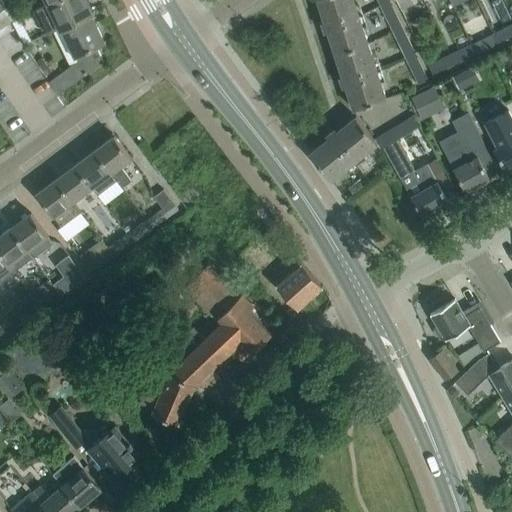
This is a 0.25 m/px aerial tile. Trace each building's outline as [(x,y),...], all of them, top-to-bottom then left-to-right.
[(47,0),(59,26),(90,11),(84,0),(47,0)] [(336,53),(368,42),(354,0),(317,0),(324,20),(322,21),(325,31),(328,30),(336,53)] [(392,4),(383,9),(388,20),(397,15),(392,4)] [(94,9),(90,11),(59,26),(76,60),(49,81),(58,94),(103,60),(96,45),(105,41),(105,40),(104,40),(90,12),(94,10),(94,9)] [(397,15),(388,20),(393,31),(402,26),(397,15)] [(498,42),(511,34),(511,23),(493,33),(498,42)] [(402,26),(393,31),(398,42),(407,37),(402,26)] [(476,53),(498,42),(493,33),(472,43),(476,53)] [(407,37),(398,42),(404,53),(413,48),(407,37)] [(368,42),(336,53),(343,75),(340,76),(343,86),(346,86),(354,109),(387,98),(368,42)] [(454,63),(476,53),(472,43),(450,54),(454,63)] [(432,74),(454,63),(450,54),(428,65),(432,74)] [(417,57),(408,62),(413,72),(422,68),(417,57)] [(42,58),(36,62),(43,72),(49,68),(42,58)] [(422,68),(413,72),(418,83),(427,79),(422,68)] [(435,86),(413,97),(419,111),(441,100),(435,86)] [(506,170),(511,166),(511,117),(508,110),(485,122),(498,147),(495,148),(506,170)] [(469,146),(472,144),(484,168),(494,162),(468,111),(453,120),(462,138),(465,137),(469,146)] [(405,120),(410,129),(420,123),(415,114),(405,120)] [(378,143),(374,139),(356,115),(337,131),(335,129),(327,135),(328,137),(309,152),(331,180),(377,143),(378,143)] [(410,129),(405,120),(395,126),(400,135),(410,129)] [(385,133),(390,141),(400,135),(395,126),(385,133)] [(390,141),(385,133),(374,139),(378,143),(377,143),(380,147),(390,141)] [(114,135),(94,150),(117,180),(121,186),(131,179),(121,165),(131,157),(114,135)] [(472,144),(469,146),(448,157),(466,191),(469,189),(470,192),(479,187),(478,185),(490,178),(484,168),(472,144)] [(117,180),(94,150),(75,164),(92,187),(93,186),(98,194),(117,180)] [(422,215),(448,200),(427,163),(414,170),(418,177),(405,185),(422,215)] [(92,187),(75,164),(56,178),(72,201),(92,187)] [(72,201),(56,178),(36,193),(61,226),(80,211),(72,201)] [(162,208),(146,220),(152,227),(178,208),(164,188),(154,195),(162,208)] [(79,224),(98,214),(94,206),(75,216),(79,224)] [(31,212),(11,227),(33,257),(53,242),(31,212)] [(133,241),(152,227),(146,220),(127,234),(133,241)] [(278,253),(291,243),(277,224),(264,234),(278,253)] [(33,257),(11,227),(0,235),(0,252),(8,264),(14,271),(33,257)] [(113,256),(133,241),(127,234),(108,248),(113,256)] [(90,273),(113,256),(108,248),(101,239),(78,256),(90,273)] [(8,264),(0,252),(0,275),(4,272),(1,269),(8,264)] [(323,285),(295,254),(287,261),(294,268),(277,284),(298,308),(323,285)] [(68,277),(55,286),(61,294),(84,277),(68,255),(58,263),(68,277)] [(252,352),(272,333),(250,310),(254,305),(242,292),(239,294),(209,263),(185,287),(219,323),(204,337),(193,326),(172,347),(183,358),(169,371),(171,372),(164,388),(141,378),(132,399),(154,409),(153,412),(179,423),(196,383),(203,386),(213,376),(209,372),(217,364),(224,372),(231,365),(228,362),(224,358),(232,350),(242,360),(251,351),(252,352)] [(41,309),(61,294),(55,286),(35,301),(41,309)] [(469,325),(484,350),(500,341),(479,306),(464,315),(455,299),(455,298),(430,313),(431,314),(438,325),(434,327),(440,337),(444,335),(446,338),(445,338),(446,339),(469,325)] [(22,323),(41,309),(35,301),(16,315),(12,309),(22,323)] [(0,332),(3,337),(22,323),(12,309),(2,317),(6,322),(0,326),(0,332)] [(86,315),(86,323),(91,329),(99,329),(104,324),(105,316),(100,310),(92,310),(86,315)] [(445,379),(458,370),(442,348),(430,358),(445,379)] [(490,374),(504,396),(511,390),(511,359),(498,367),(489,352),(478,359),(455,381),(468,394),(485,377),(490,374)] [(511,423),(495,440),(507,453),(511,448),(511,390),(504,396),(511,410),(511,423)] [(96,426),(86,425),(82,428),(62,404),(49,415),(76,446),(83,440),(114,476),(140,454),(132,445),(134,444),(130,440),(129,441),(115,425),(104,435),(96,426)] [(101,488),(74,456),(53,474),(63,485),(80,506),(81,505),(80,505),(100,488),(100,489),(101,488)] [(80,506),(63,485),(50,496),(41,485),(33,492),(50,511),(72,511),(79,506),(80,506)] [(50,511),(33,492),(25,499),(34,509),(31,511),(50,511)]
